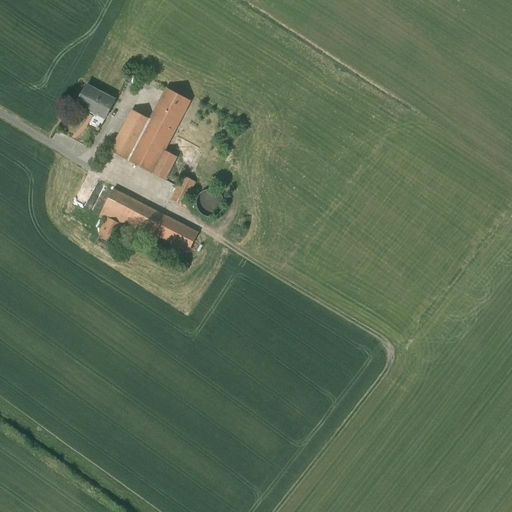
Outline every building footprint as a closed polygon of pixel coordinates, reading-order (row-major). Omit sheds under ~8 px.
[(99,131),(114,101),(86,86),(77,104),(95,113),(88,126),(99,131)] [(133,110),(111,152),(169,182),(181,160),(165,151),(191,102),(167,89),(151,120),(133,110)] [(196,183),(185,177),(173,201),(186,208),(190,200),(187,199),(196,183)] [(197,234),(114,190),(99,217),(106,220),(99,234),(114,242),(123,225),(184,258),(197,234)] [(213,191),(208,190),(203,191),(199,194),(196,198),(195,203),(195,208),(197,212),(201,216),(205,218),(210,218),(215,217),(219,214),(222,210),(223,206),(223,201),(221,196),(217,193),(213,191)]
